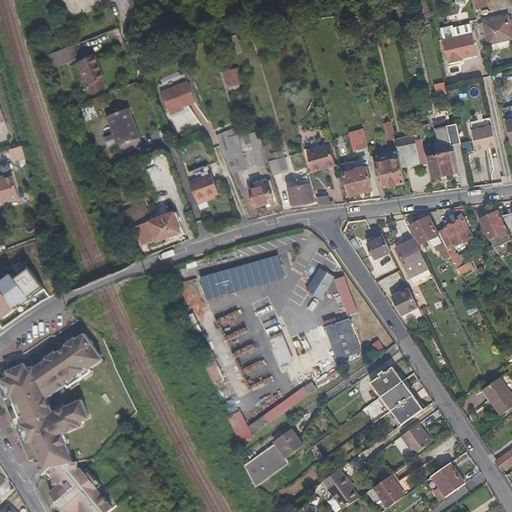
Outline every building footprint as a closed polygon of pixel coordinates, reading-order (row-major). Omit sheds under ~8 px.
[(127,0),(135,20),(148,15),(142,0),(127,0)] [(472,0),(473,10),(487,8),(486,0),(472,0)] [(508,14),(485,20),(489,42),(511,36),(511,17),(509,18),(508,14)] [(441,29),(444,42),(450,65),(459,63),(459,61),(479,56),(471,22),(441,29)] [(77,47),(49,54),(52,67),(80,60),(77,47)] [(78,63),(88,87),(103,80),(99,70),(94,57),(78,63)] [(239,84),(235,69),(224,72),(229,87),(239,84)] [(106,88),(103,80),(88,87),(90,94),(106,88)] [(182,106),(195,101),(187,82),(161,92),(169,112),(182,106)] [(511,103),(502,106),(511,141),(511,140),(511,103)] [(169,112),(170,115),(184,109),(182,106),(169,112)] [(129,110),(107,119),(119,148),(141,138),(129,110)] [(433,124),(435,130),(457,125),(454,111),(443,113),(445,121),(433,124)] [(425,116),(419,118),(419,114),(416,114),(420,133),(429,131),(425,116)] [(392,122),(385,123),(389,139),(395,138),(392,122)] [(457,125),(435,130),(438,145),(450,143),(451,147),(461,145),(457,125)] [(496,147),(492,127),(472,131),(476,151),(496,147)] [(363,130),(349,134),(353,151),(368,147),(363,130)] [(230,171),(245,165),(235,136),(219,142),(230,171)] [(423,144),(417,145),(416,144),(398,148),(400,159),(403,171),(422,167),(423,170),(428,169),(423,144)] [(27,158),(25,145),(13,149),(16,161),(27,158)] [(267,155),(264,145),(252,149),(257,164),(268,160),(268,159),(267,155)] [(329,145),(307,152),(313,172),(335,165),(329,145)] [(459,174),(454,152),(430,157),(435,179),(459,174)] [(280,169),(276,156),(268,159),(268,160),(272,172),(280,169)] [(403,171),(400,159),(377,164),(383,189),(406,184),(404,175),(403,171)] [(373,190),(367,167),(345,173),(351,196),(373,190)] [(292,173),(283,173),(283,184),(282,184),(282,189),(293,188),(292,173)] [(190,183),(198,204),(209,200),(208,197),(218,193),(211,175),(190,183)] [(308,205),(316,201),(308,175),(297,178),(300,187),(288,190),(293,206),(307,202),(308,205)] [(0,181),(0,203),(18,199),(13,178),(0,181)] [(272,181),(249,189),(255,207),(278,199),(272,181)] [(319,206),(331,203),(329,195),(317,198),(319,206)] [(150,222),(145,211),(128,218),(132,229),(137,227),(145,246),(182,232),(176,218),(179,217),(176,211),(150,222)] [(481,220),(490,238),(497,235),(502,244),(511,239),(499,211),(481,220)] [(439,233),(430,216),(410,226),(420,245),(440,235),(439,233)] [(476,267),(473,262),(465,266),(459,255),(458,256),(454,248),(474,237),(464,220),(439,233),(440,235),(444,243),(447,249),(451,257),(462,278),(466,276),(465,273),(476,267)] [(494,248),(502,244),(497,235),(490,238),(494,248)] [(384,237),(368,245),(375,259),(391,252),(384,237)] [(417,243),(406,248),(405,245),(396,249),(411,277),(429,269),(417,243)] [(439,246),(442,252),(447,249),(444,243),(439,246)] [(451,257),(447,249),(442,252),(445,260),(451,257)] [(209,299),(287,276),(281,254),(203,277),(209,299)] [(0,318),(3,317),(4,319),(17,309),(15,307),(22,301),(24,303),(24,304),(31,299),(30,297),(34,293),(36,295),(45,288),(28,266),(14,277),(12,274),(8,277),(6,275),(0,280),(0,318)] [(429,269),(411,277),(414,283),(432,274),(429,269)] [(321,270),(307,293),(320,301),(334,279),(321,270)] [(382,286),(401,277),(398,272),(379,282),(382,286)] [(346,277),(337,280),(348,315),(357,312),(349,287),(346,277)] [(393,298),(402,316),(419,308),(409,289),(393,298)] [(465,307),(470,316),(478,312),(474,303),(465,307)] [(236,311),(218,321),(229,341),(247,332),(236,311)] [(185,313),(175,318),(206,381),(216,376),(185,313)] [(324,328),(336,361),(361,352),(349,319),(324,328)] [(51,470),(55,470),(63,480),(60,482),(63,486),(56,491),(72,511),(117,511),(120,510),(111,498),(109,499),(103,491),(109,487),(102,478),(98,481),(92,472),(91,473),(88,469),(86,468),(87,463),(83,463),(67,438),(86,426),(83,422),(91,417),(81,401),(54,418),(41,405),(39,394),(57,377),(59,379),(79,360),(76,358),(88,347),(67,325),(60,332),(58,331),(50,338),(52,340),(42,349),(41,348),(33,355),(34,357),(27,364),(30,367),(26,372),(21,366),(16,370),(12,365),(0,373),(0,394),(4,401),(7,399),(11,405),(10,406),(18,418),(22,415),(26,421),(20,425),(31,441),(36,437),(46,451),(41,455),(51,470)] [(283,331),(270,336),(282,366),(295,361),(283,331)] [(377,341),(371,345),(379,356),(386,351),(377,341)] [(235,351),(251,390),(271,382),(255,343),(235,351)] [(381,376),(371,382),(381,397),(403,381),(393,367),(385,372),(384,370),(379,373),(381,376)] [(491,401),(493,400),(503,414),(511,407),(511,394),(500,379),(484,391),(491,401)] [(403,381),(381,397),(391,411),(413,396),(403,381)] [(229,442),(221,425),(209,429),(218,449),(222,447),(228,456),(315,390),(309,382),(229,442)] [(402,426),(424,410),(413,396),(391,411),(402,426)] [(380,399),(371,403),(375,414),(385,409),(380,399)] [(301,434),(303,436),(322,408),(296,427),(301,434)] [(419,425),(402,437),(415,455),(432,443),(419,425)] [(227,472),(249,494),(275,475),(272,470),(289,458),(278,443),(261,455),(262,457),(241,472),(235,465),(227,472)] [(511,463),(511,450),(497,461),(502,469),(511,463)] [(441,487),(435,492),(442,501),(466,484),(451,464),(433,476),(441,487)] [(346,476),(328,489),(343,510),(359,498),(349,484),(350,483),(346,476)] [(378,484),(362,496),(372,511),(383,511),(392,506),(383,494),(384,493),(378,484)]
